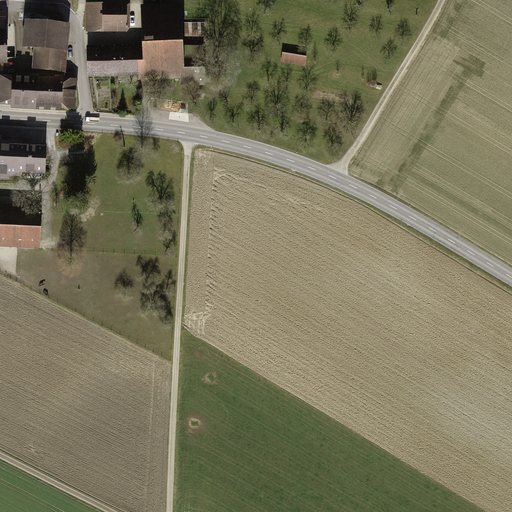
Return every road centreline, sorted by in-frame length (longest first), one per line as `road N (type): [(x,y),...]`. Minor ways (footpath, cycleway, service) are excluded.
road 1 (tertiary): [(90,123),(207,137),(291,161),(369,194),(511,277)]
road 2 (track): [(189,134),(170,511)]
road 3 (track): [(334,178),(445,0)]
road 4 (residential): [(0,4),(60,13),(75,23),(90,123)]
road 5 (track): [(0,456),(110,511)]
